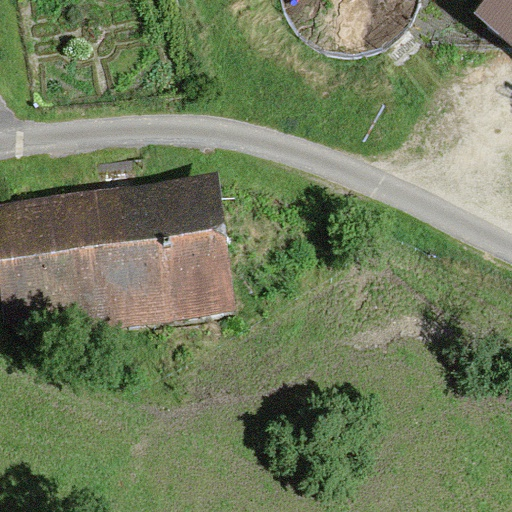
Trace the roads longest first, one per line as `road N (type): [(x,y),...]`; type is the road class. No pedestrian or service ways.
road 1 (track): [(511,256),(328,173),(236,147),(155,144),(0,158)]
road 2 (track): [(459,0),(472,112),(463,234)]
